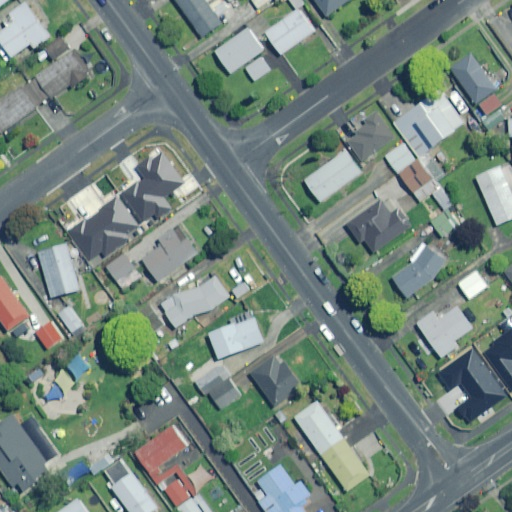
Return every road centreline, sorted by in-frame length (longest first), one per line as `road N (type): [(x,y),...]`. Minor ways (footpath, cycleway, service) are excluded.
road 1 (residential): [(459,484),(228,167)]
road 2 (residential): [(462,0),(228,167)]
road 3 (residential): [(169,87),(0,208)]
